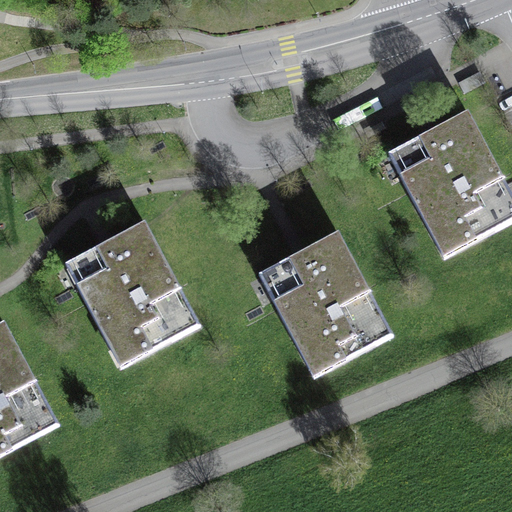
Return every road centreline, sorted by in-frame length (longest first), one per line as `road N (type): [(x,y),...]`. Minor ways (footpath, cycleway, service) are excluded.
road 1 (secondary): [(481,0),(290,61),(0,99)]
road 2 (unclassified): [(511,343),(100,511)]
